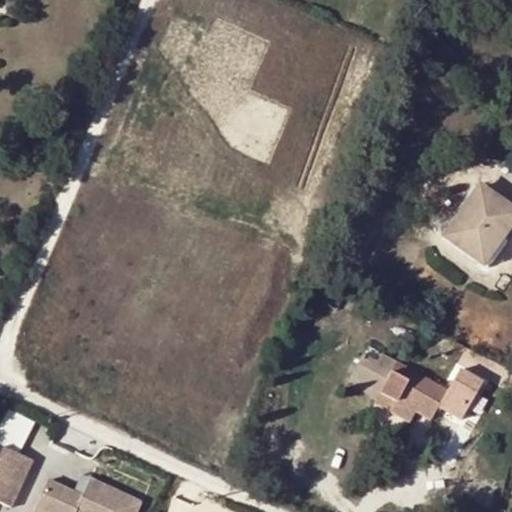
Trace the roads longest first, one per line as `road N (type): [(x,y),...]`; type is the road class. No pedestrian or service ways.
road 1 (unknown): [(148,0),(0,360)]
road 2 (track): [(0,379),(282,511)]
